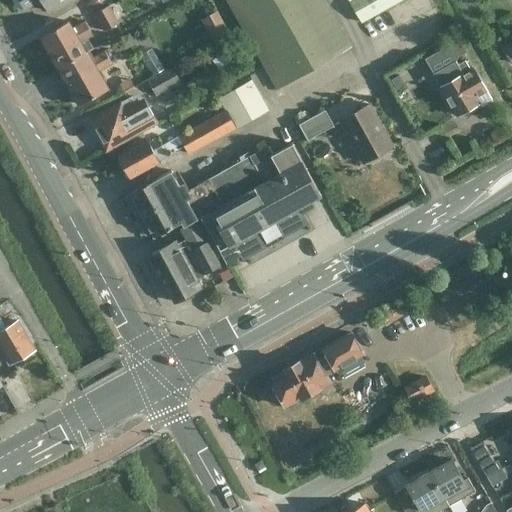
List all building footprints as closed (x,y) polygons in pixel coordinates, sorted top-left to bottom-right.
[(20,0),(26,8),(38,0),(41,0),(49,11),(68,0),(20,0)] [(225,0),(276,90),(289,83),(351,47),(324,0),(225,0)] [(349,0),(362,23),(402,0),(349,0)] [(119,22),(109,5),(95,13),(105,30),(119,22)] [(213,41),(229,32),(217,10),(201,19),(213,41)] [(61,70),(89,53),(88,51),(93,48),(88,40),(93,35),(85,20),(73,26),(69,19),(41,36),(61,70)] [(129,32),(116,39),(123,51),(136,44),(129,32)] [(451,43),(425,58),(433,72),(457,115),(479,103),(481,106),(492,101),(473,67),(470,69),(465,61),(458,64),(456,61),(458,57),(458,56),(451,43)] [(89,53),(61,70),(80,104),(109,87),(100,71),(112,63),(104,50),(92,57),(89,53)] [(181,83),(173,67),(147,80),(156,96),(181,83)] [(269,110),(254,82),(252,79),(218,98),(224,108),(178,136),(189,155),(269,110)] [(104,147),(106,146),(108,149),(158,121),(146,100),(139,104),(134,95),(89,120),(98,136),(100,134),(102,139),(101,140),(104,147)] [(393,146),(370,104),(339,121),(363,163),(369,160),(372,161),(378,157),(379,154),(393,146)] [(334,125),(325,109),(299,124),(307,140),(334,125)] [(122,164),(130,178),(168,156),(162,145),(154,150),(147,138),(117,155),(118,158),(117,161),(119,164),(122,164)] [(263,181),(201,216),(213,239),(220,251),(222,256),(223,255),(239,247),(244,256),(306,222),(297,208),(321,195),(292,143),(271,154),(266,146),(249,155),(263,181)] [(171,170),(130,193),(130,194),(154,238),(181,222),(183,226),(201,216),(263,181),(249,155),(189,189),(184,192),(171,170)] [(209,242),(213,239),(201,218),(181,229),(180,229),(187,241),(179,246),(176,240),(149,255),(175,302),(202,287),(197,278),(221,265),(209,242)] [(472,285),(495,273),(485,258),(463,270),(472,285)] [(3,315),(0,316),(0,345),(1,345),(12,364),(35,350),(18,319),(8,324),(3,315)] [(328,355),(319,361),(314,353),(286,369),(289,376),(274,385),(286,407),(301,398),(330,381),(323,368),(333,362),(337,370),(365,354),(352,331),(324,347),(328,355)] [(413,402),(433,390),(425,375),(404,386),(413,402)] [(470,448),(487,477),(502,468),(497,459),(495,461),(483,440),(470,448)] [(451,458),(428,471),(448,505),(475,490),(467,476),(463,479),(451,458)] [(492,486),(507,477),(502,468),(487,477),(492,486)] [(436,511),(448,505),(428,471),(406,484),(394,492),(405,511),(407,511),(414,508),(416,511),(436,511)] [(481,511),(496,511),(491,502),(487,505),(481,511)] [(369,511),(364,503),(347,511),(369,511)]
